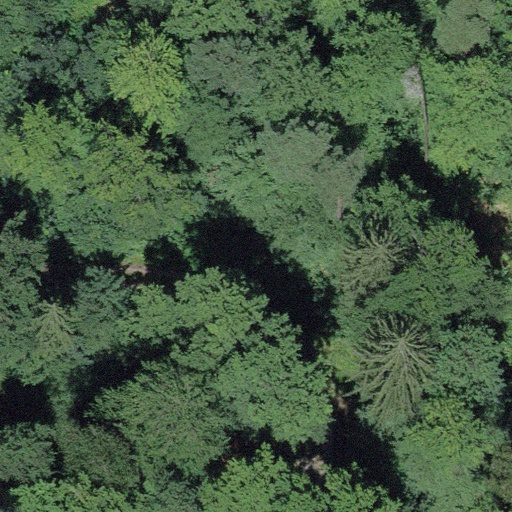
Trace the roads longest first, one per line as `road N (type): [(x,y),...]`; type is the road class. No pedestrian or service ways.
road 1 (track): [(23,511),(189,421),(320,384),(511,360)]
road 2 (track): [(312,511),(326,455),(320,384),(266,317),(148,279),(0,274)]
